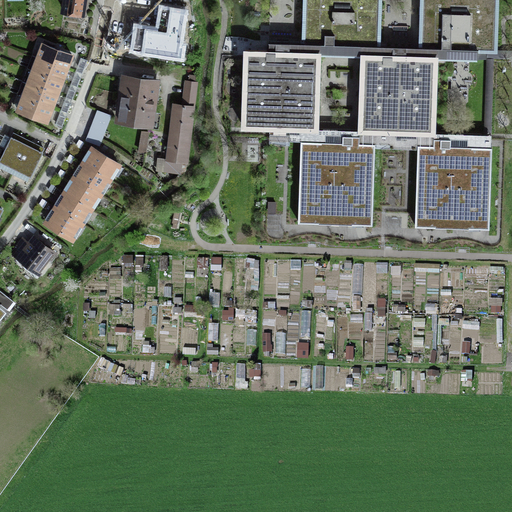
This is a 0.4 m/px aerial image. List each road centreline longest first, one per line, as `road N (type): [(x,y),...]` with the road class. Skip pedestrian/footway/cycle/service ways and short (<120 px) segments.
road 1 (residential): [(109,0),(92,77),(64,148),(0,248)]
road 2 (track): [(85,388),(0,506)]
